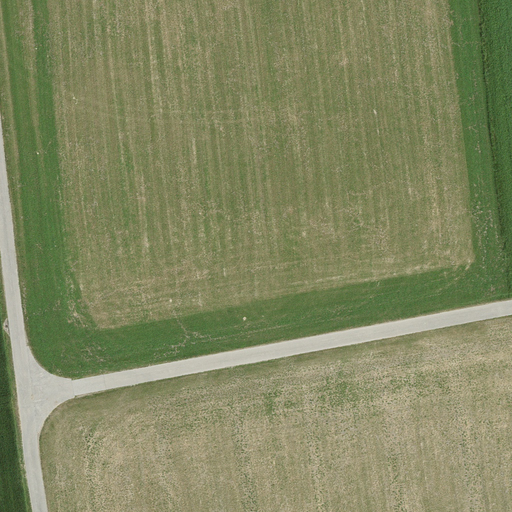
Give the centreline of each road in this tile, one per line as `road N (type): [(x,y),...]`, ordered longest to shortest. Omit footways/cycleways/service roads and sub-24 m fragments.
road 1 (unclassified): [(30,394),(511,308)]
road 2 (unclassified): [(0,156),(30,394)]
